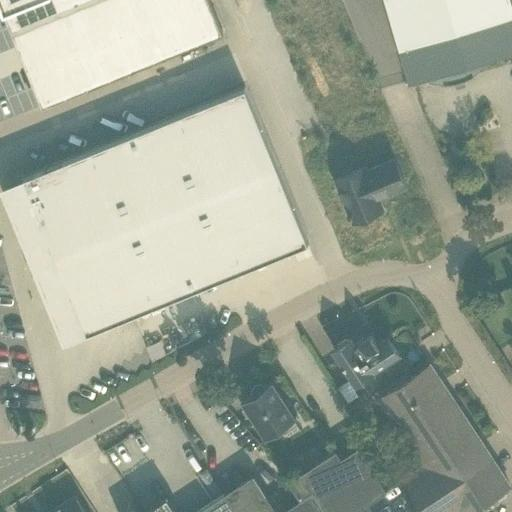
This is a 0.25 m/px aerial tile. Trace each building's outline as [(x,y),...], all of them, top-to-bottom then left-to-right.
[(0,0),(7,18),(18,14),(51,0),(0,0)] [(222,29),(210,0),(51,0),(18,14),(7,18),(42,103),(52,98),(166,52),(222,29)] [(267,0),(314,130),(382,106),(358,40),(344,45),(327,0),(267,0)] [(475,67),(480,63),(479,60),(511,49),(511,6),(510,0),(385,0),(409,80),(431,73),(432,77),(434,78),(440,78),(446,78),(451,77),(455,77),(459,76),(464,74),(469,71),(472,69),(475,67)] [(28,186),(27,187),(48,237),(33,244),(46,275),(61,269),(86,331),(308,241),(244,82),(187,106),(135,128),(34,171),(24,176),(28,186)] [(303,157),(329,146),(323,130),(296,141),(303,157)] [(367,169),(366,165),(334,178),(352,221),(384,207),(379,196),(405,185),(394,157),(367,169)] [(355,382),(399,354),(387,337),(377,343),(371,334),(355,344),(351,338),(349,339),(345,338),(337,343),(336,347),(334,349),(348,370),(347,373),(350,378),(354,379),(355,382)] [(467,511),(510,484),(430,363),(380,397),(424,464),(398,482),(417,511),(467,511)] [(296,416),(271,379),(266,382),(262,380),(256,380),(252,383),(250,387),(251,392),(241,399),(266,436),(296,416)] [(221,397),(213,403),(219,412),(227,406),(221,397)] [(371,410),(358,418),(372,440),(385,432),(371,410)] [(312,489),(327,511),(350,511),(386,489),(358,445),(340,456),(335,448),(288,479),(299,496),(300,497),(312,489)] [(327,511),(312,489),(300,497),(299,496),(279,511),(253,473),(193,511),(170,511),(165,502),(149,511),(143,511),(144,511),(143,511),(327,511)] [(47,511),(85,511),(74,495),(47,511)]
